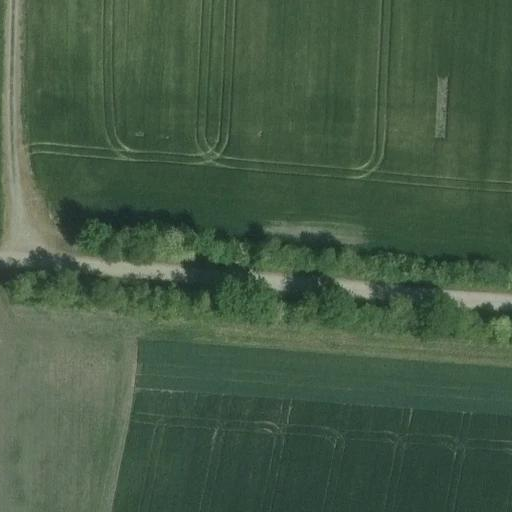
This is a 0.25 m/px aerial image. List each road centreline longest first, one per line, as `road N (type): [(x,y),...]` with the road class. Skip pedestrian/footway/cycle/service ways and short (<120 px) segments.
road 1 (track): [(0,259),(511,297)]
road 2 (track): [(39,262),(15,157),(18,0)]
